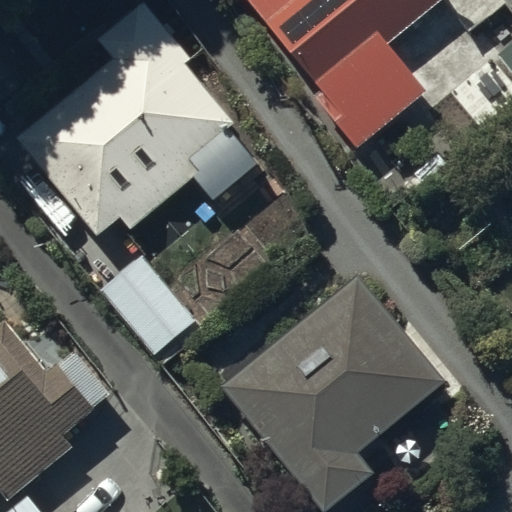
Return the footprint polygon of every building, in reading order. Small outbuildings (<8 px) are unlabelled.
[(20,119),(101,213),(120,197),(136,215),(206,155),(193,140),(238,102),(190,45),(196,40),(161,0),(121,0),(100,19),(116,37),(20,119)] [(257,0),(323,80),(314,88),(357,141),(429,82),(390,34),(432,0),(257,0)] [(358,257),(225,369),(329,490),(376,450),(359,430),(444,357),(358,257)] [(0,485),(1,484),(14,498),(76,442),(64,429),(112,385),(75,345),(49,369),(4,319),(0,322),(0,485)] [(54,511),(32,485),(0,511),(54,511)] [(412,511),(400,498),(384,511),(412,511)]
